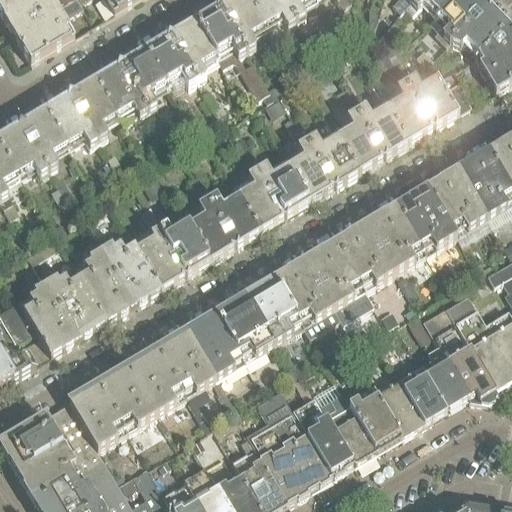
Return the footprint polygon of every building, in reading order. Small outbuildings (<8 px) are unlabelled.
[(0,0),(0,10),(17,0),(0,0)] [(57,16),(47,0),(17,0),(0,10),(0,20),(30,72),(75,45),(69,35),(72,32),(68,25),(83,16),(76,5),(59,15),(57,16)] [(77,5),(74,0),(58,0),(53,3),(59,15),(76,5),(77,5)] [(151,0),(100,0),(113,23),(151,0)] [(244,0),(243,1),(265,36),(281,27),(287,37),(296,32),(305,26),(299,16),(315,6),(311,0),(244,0)] [(311,0),(315,6),(325,0),(331,0),(342,16),(351,10),(347,3),(351,0),(311,0)] [(404,0),(401,3),(408,10),(409,11),(405,15),(412,22),(416,18),(423,11),(436,24),(460,0),(404,0)] [(445,33),(434,44),(446,56),(449,52),(451,54),(460,56),(464,52),(474,63),(506,33),(488,14),(473,0),(460,0),(436,24),(445,33)] [(195,30),(194,31),(216,66),(222,77),(232,71),(235,72),(257,108),(270,101),(252,71),(244,76),(239,66),(247,61),(256,56),(250,45),(265,36),(243,1),(229,9),(219,15),(195,30)] [(394,28),(379,45),(386,51),(401,34),(394,28)] [(169,45),(145,60),(166,95),(182,86),(188,96),(197,91),(206,86),(200,76),(216,66),(194,31),(169,45)] [(474,63),(472,66),(473,68),(495,102),(511,92),(511,39),(506,33),(474,63)] [(361,41),(356,42),(359,54),(369,51),(370,50),(368,44),(367,39),(361,41)] [(398,54),(382,53),(385,59),(388,64),(398,58),(398,54)] [(423,58),(416,65),(426,75),(430,71),(433,68),(423,58)] [(385,59),(375,65),(383,79),(393,73),(388,64),(385,59)] [(120,75),(95,89),(117,126),(118,125),(122,133),(137,124),(139,127),(148,122),(157,116),(151,105),(150,105),(166,95),(145,60),(133,67),(120,75)] [(334,60),(320,68),(324,76),(339,68),(334,60)] [(316,85),(305,92),(312,102),(322,95),(316,85)] [(283,86),(269,94),(276,106),(277,105),(290,98),(283,86)] [(403,108),(387,117),(409,154),(433,139),(458,124),(445,101),(438,89),(437,88),(421,97),(415,87),(407,91),(405,93),(396,98),(403,108)] [(70,104),(45,119),(67,156),(83,146),(90,157),(97,153),(99,152),(108,146),(101,135),(117,126),(95,89),(70,104)] [(348,93),(342,97),(349,109),(355,106),(348,93)] [(457,93),(445,101),(458,124),(471,117),(467,109),(461,99),(457,93)] [(211,96),(202,101),(205,105),(211,116),(217,124),(218,124),(225,119),(211,96)] [(342,97),(335,100),(343,113),(349,109),(342,97)] [(478,103),(467,109),(471,117),(482,109),(478,103)] [(205,105),(199,109),(206,119),(211,116),(205,105)] [(278,106),(268,113),(275,124),(285,118),(278,106)] [(353,138),(338,146),(359,183),(385,168),(409,154),(387,117),(371,127),(365,116),(356,121),(347,127),(353,138)] [(7,142),(0,146),(0,155),(17,185),(33,176),(40,186),(50,180),(58,175),(52,165),(54,164),(67,156),(45,119),(44,120),(22,133),(7,142)] [(298,124),(293,128),(299,138),(305,134),(298,124)] [(290,125),(284,129),(293,142),(298,139),(299,138),(293,128),(291,125),(290,125)] [(243,145),(237,148),(250,169),(256,165),(243,145)] [(297,156),(283,165),(312,211),(336,197),(359,183),(338,146),(322,156),(316,145),(306,151),(297,157),(297,156)] [(237,148),(232,152),(245,172),(250,169),(237,148)] [(511,148),(489,162),(511,201),(511,148)] [(0,211),(10,227),(19,222),(9,205),(2,194),(17,185),(0,155),(0,211)] [(115,162),(107,166),(113,176),(120,172),(115,162)] [(459,180),(427,199),(462,257),(464,256),(459,246),(488,229),(511,214),(511,201),(489,162),(459,180)] [(248,186),(232,196),(238,206),(260,242),(286,227),(312,211),(283,165),(281,166),(287,176),(272,185),(266,175),(257,180),(248,186)] [(199,181),(193,185),(201,198),(207,194),(199,181)] [(155,182),(141,190),(152,208),(166,199),(155,182)] [(193,185),(187,188),(195,201),(201,198),(193,185)] [(107,188),(93,196),(99,206),(113,197),(107,188)] [(63,192),(57,195),(63,204),(68,200),(63,192)] [(57,195),(51,199),(59,212),(65,208),(63,204),(57,195)] [(427,199),(396,218),(425,266),(453,250),(458,259),(462,257),(427,199)] [(149,205),(141,209),(146,217),(152,229),(157,226),(151,215),(154,213),(149,205)] [(198,215),(182,224),(188,235),(210,272),(235,257),(260,242),(238,206),(223,215),(216,205),(208,210),(198,215)] [(145,218),(141,220),(147,232),(152,229),(146,217),(145,218)] [(366,235),(335,254),(364,302),(395,284),(425,266),(396,218),(366,235)] [(154,249),(137,259),(161,301),(187,286),(191,283),(210,272),(188,235),(173,245),(167,234),(159,239),(150,244),(154,249)] [(26,235),(18,240),(24,252),(33,247),(26,235)] [(98,244),(92,247),(98,257),(103,254),(98,244)] [(92,247),(87,250),(93,261),(98,257),(92,247)] [(31,263),(28,265),(32,272),(39,268),(60,256),(55,248),(31,263)] [(305,271),(275,290),(304,338),(334,320),(364,302),(335,254),(305,271)] [(88,283),(79,288),(106,334),(134,317),(161,301),(137,259),(134,256),(124,261),(120,255),(114,259),(112,255),(101,261),(100,262),(89,268),(91,272),(85,276),(88,283)] [(439,266),(431,271),(449,299),(456,294),(439,266)] [(511,269),(488,283),(494,294),(502,290),(508,300),(504,303),(511,314),(511,327),(511,328),(511,329),(511,269)] [(6,277),(0,281),(5,288),(16,281),(11,274),(6,277)] [(41,277),(36,279),(43,291),(47,288),(41,277)] [(33,315),(23,321),(36,342),(43,354),(51,367),(78,351),(106,334),(79,288),(69,294),(65,287),(59,291),(57,288),(46,294),(45,295),(34,301),(36,304),(29,309),(33,315)] [(245,307),(216,325),(245,373),(274,356),(304,338),(275,290),(245,307)] [(467,305),(445,318),(458,340),(464,350),(495,400),(511,389),(511,329),(511,328),(507,322),(485,336),(467,305)] [(0,363),(6,360),(31,345),(36,342),(23,321),(17,311),(0,320),(0,363)] [(444,317),(422,330),(427,338),(431,345),(437,356),(468,408),(469,410),(488,414),(494,410),(496,403),(495,400),(464,350),(458,340),(445,318),(444,317)] [(391,318),(381,325),(388,336),(398,330),(391,318)] [(341,321),(337,323),(342,333),(346,330),(341,321)] [(412,325),(407,328),(420,351),(425,348),(431,345),(427,338),(422,330),(417,322),(412,325)] [(337,323),(332,326),(338,335),(342,333),(337,323)] [(186,342),(157,360),(186,408),(213,392),(219,402),(217,403),(220,409),(223,407),(235,426),(236,425),(242,421),(230,402),(228,404),(219,388),(229,383),(245,373),(216,325),(186,342)] [(357,358),(355,359),(362,371),(379,360),(372,350),(371,349),(357,358)] [(434,373),(422,380),(447,421),(468,408),(437,356),(427,362),(434,373)] [(6,360),(0,363),(0,397),(36,376),(28,362),(18,368),(9,366),(6,360)] [(127,378),(98,395),(127,443),(128,442),(156,426),(186,408),(157,360),(127,378)] [(334,371),(327,376),(335,390),(342,385),(334,371)] [(283,377),(278,380),(287,394),(292,391),(294,390),(285,375),(283,377)] [(297,375),(288,379),(294,390),(303,385),(297,375)] [(406,381),(395,388),(423,435),(447,421),(422,380),(410,387),(406,381)] [(294,390),(292,391),(301,406),(310,401),(311,400),(303,385),(294,390)] [(395,388),(374,401),(402,448),(420,437),(423,435),(395,388)] [(335,390),(311,403),(314,407),(319,416),(343,457),(353,474),(354,476),(377,462),(349,415),(341,402),(335,390)] [(98,395),(69,412),(79,429),(70,435),(76,445),(79,444),(87,456),(93,453),(97,461),(103,457),(127,443),(98,395)] [(280,400),(257,413),(266,429),(267,428),(311,500),(318,495),(322,495),(327,492),(329,489),(331,487),(314,457),(305,441),(293,420),(292,420),(280,400)] [(374,401),(349,415),(377,462),(402,448),(374,401)] [(314,407),(293,420),(305,441),(314,457),(331,487),(333,486),(337,486),(342,483),(344,480),(353,474),(343,457),(319,416),(314,407)] [(3,456),(2,457),(3,458),(17,481),(34,510),(103,470),(97,461),(93,453),(87,456),(79,444),(76,445),(70,435),(79,429),(69,412),(47,425),(4,451),(5,452),(6,452),(5,457),(3,456)] [(203,418),(195,422),(207,442),(212,438),(217,435),(213,428),(210,430),(203,418)] [(217,435),(212,438),(218,447),(239,435),(234,426),(218,435),(217,435)] [(267,431),(246,444),(247,446),(251,452),(286,511),(289,511),(297,507),(300,507),(306,504),(307,502),(311,500),(267,428),(266,429),(267,431)] [(247,463),(232,472),(239,482),(257,511),(286,511),(251,452),(247,446),(240,450),(247,463)] [(103,470),(34,510),(34,511),(127,511),(123,504),(122,502),(117,494),(103,470)] [(205,476),(183,489),(185,492),(184,493),(196,511),(227,511),(216,495),(205,476)] [(146,477),(117,494),(122,502),(137,493),(146,508),(139,511),(167,511),(163,506),(161,502),(160,503),(151,486),(151,485),(146,477)] [(119,478),(112,483),(117,492),(125,487),(119,478)] [(257,511),(239,482),(216,495),(227,511),(257,511)] [(196,511),(184,493),(163,506),(167,511),(196,511)]
